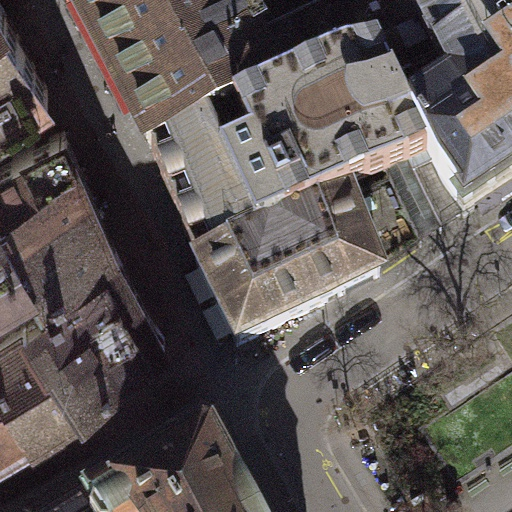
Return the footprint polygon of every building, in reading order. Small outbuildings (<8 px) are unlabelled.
[(151,150),(276,88),(252,42),(230,0),(74,0),(73,1),(151,150)] [(386,171),(426,150),(408,111),(430,96),(414,64),(434,53),(408,0),(336,0),(252,42),(276,88),(151,150),(194,247),(236,346),(378,277),(348,191),(386,171)] [(511,0),(408,0),(434,53),(450,83),(430,96),(408,111),(426,150),(463,219),(511,185),(511,0)] [(0,8),(0,118),(48,85),(4,7),(0,8)] [(117,249),(66,129),(0,160),(0,197),(38,277),(34,279),(38,289),(40,293),(117,249)] [(38,277),(0,197),(0,296),(34,279),(38,277)] [(38,289),(27,295),(52,336),(55,334),(89,385),(166,338),(137,288),(117,249),(40,293),(38,289)] [(35,418),(89,385),(55,334),(52,336),(27,295),(0,310),(0,347),(9,364),(6,367),(35,418)] [(0,438),(35,418),(6,367),(9,364),(0,347),(0,438)] [(150,465),(88,505),(92,511),(258,511),(229,457),(230,449),(221,432),(201,427),(184,438),(184,444),(150,465)]
